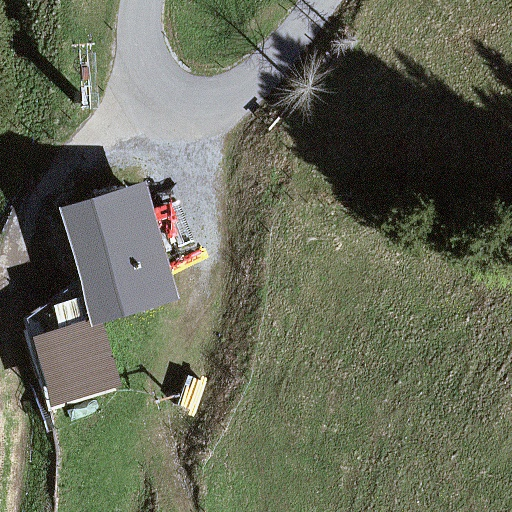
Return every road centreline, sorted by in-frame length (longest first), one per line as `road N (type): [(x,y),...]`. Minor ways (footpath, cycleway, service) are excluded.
road 1 (unclassified): [(140,0),(130,27),(133,60),(153,91),(207,113),(237,106),(266,83),(323,0)]
road 2 (track): [(0,477),(4,289)]
